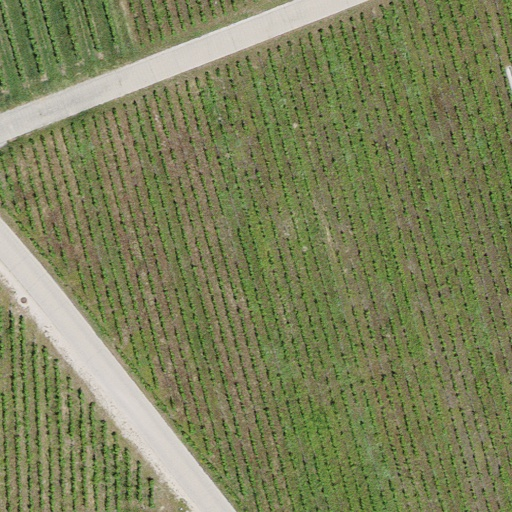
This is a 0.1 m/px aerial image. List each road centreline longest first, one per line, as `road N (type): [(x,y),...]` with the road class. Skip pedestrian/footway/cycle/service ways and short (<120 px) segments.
road 1 (track): [(0,127),(330,0)]
road 2 (unclassified): [(0,239),(213,511)]
